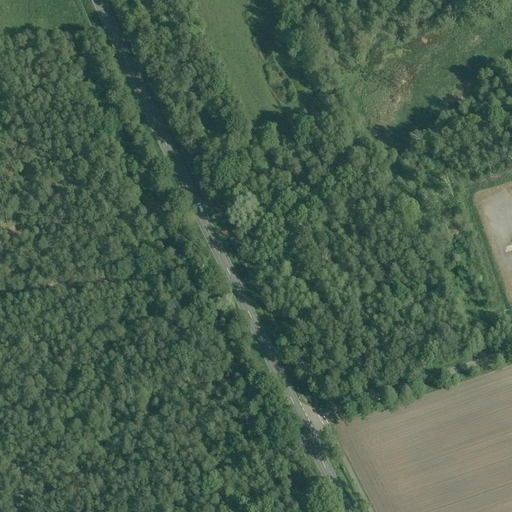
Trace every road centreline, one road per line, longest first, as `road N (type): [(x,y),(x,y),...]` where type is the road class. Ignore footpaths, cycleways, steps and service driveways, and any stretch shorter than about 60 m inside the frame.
road 1 (tertiary): [(102,0),(298,414)]
road 2 (unclassified): [(298,414),(511,348)]
